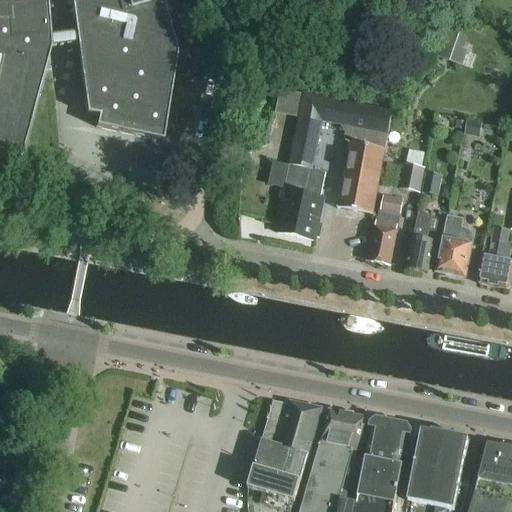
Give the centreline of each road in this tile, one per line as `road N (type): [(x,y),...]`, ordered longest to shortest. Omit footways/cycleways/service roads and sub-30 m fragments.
road 1 (tertiary): [(511,430),(68,340)]
road 2 (residential): [(189,229),(218,253),(511,311)]
road 3 (residential): [(189,229),(240,0)]
road 4 (residential): [(189,229),(159,238),(0,205)]
road 5 (unclassified): [(34,511),(68,340)]
